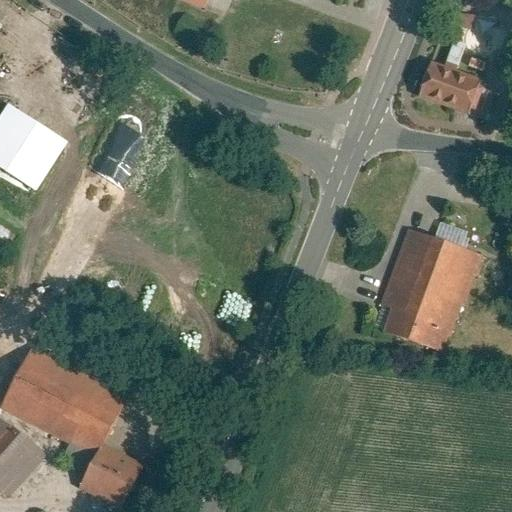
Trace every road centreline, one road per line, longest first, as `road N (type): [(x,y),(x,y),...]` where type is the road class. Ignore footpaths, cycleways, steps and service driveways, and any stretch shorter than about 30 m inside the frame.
road 1 (tertiary): [(217,511),(356,141)]
road 2 (tertiary): [(356,141),(281,129),(207,94),(60,0)]
road 3 (tertiary): [(511,151),(356,141)]
road 4 (tertiary): [(356,141),(418,0)]
